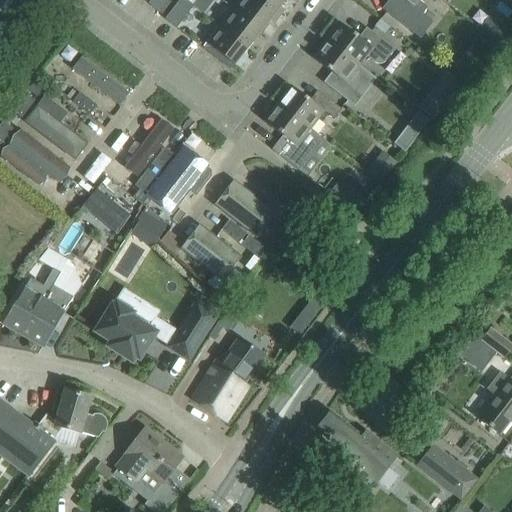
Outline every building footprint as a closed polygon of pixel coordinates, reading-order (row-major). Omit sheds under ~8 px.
[(166,0),(152,0),(149,5),(161,14),(161,15),(170,3),(166,0)] [(176,28),(189,13),(193,6),(191,5),(184,0),(179,0),(177,4),(165,19),(176,28)] [(279,17),(256,0),(240,0),(233,9),(261,30),(269,20),(270,22),(275,22),(279,17)] [(284,0),(256,0),(279,17),(281,14),(279,10),(278,9),(284,0)] [(418,0),(417,0),(394,0),(385,12),(420,39),(433,22),(422,14),(427,7),(418,0)] [(233,9),(219,27),(247,48),(261,30),(233,9)] [(489,16),(480,29),(494,40),(504,27),(489,16)] [(380,19),(374,28),(384,36),(391,27),(380,19)] [(395,50),(387,43),(371,31),(363,41),(340,23),(326,41),(359,67),(359,66),(366,57),(375,64),(379,65),(383,64),(385,62),(395,50)] [(247,48),(219,27),(206,44),(234,65),(247,48)] [(376,79),(359,66),(359,67),(326,41),(312,58),(336,76),(328,86),(355,107),(376,79)] [(131,94),(86,59),(75,74),(119,108),(131,94)] [(35,82),(28,91),(37,99),(45,89),(35,82)] [(323,111),(291,86),(276,105),(309,130),(318,119),(322,122),(328,115),(334,120),(341,110),(330,101),(323,111)] [(97,106),(80,93),(72,102),(89,115),(97,106)] [(21,118),(34,101),(25,94),(12,111),(21,118)] [(444,105),(431,95),(419,111),(432,121),(444,105)] [(69,118),(44,99),(24,125),(75,165),(89,147),(62,126),(69,118)] [(322,140),(309,130),(276,105),(263,122),(286,139),(276,152),(272,149),(271,150),(299,171),(322,140)] [(3,121),(0,125),(0,144),(13,128),(3,121)] [(137,181),(175,134),(161,123),(123,169),(137,181)] [(418,134),(407,126),(393,144),(404,152),(418,134)] [(73,172),(23,133),(1,161),(41,192),(50,181),(59,189),(73,172)] [(161,172),(174,155),(164,148),(151,165),(156,168),(161,172)] [(212,171),(186,150),(148,199),(174,219),(212,171)] [(383,153),(368,173),(381,183),(396,163),(383,153)] [(151,201),(143,195),(157,177),(148,169),(134,186),(139,190),(133,198),(146,207),(151,201)] [(235,184),(215,209),(259,243),(279,218),(240,188),(235,184)] [(356,215),(367,202),(347,186),(336,200),(356,215)] [(130,216),(97,189),(82,207),(117,235),(130,216)] [(143,209),(128,234),(152,247),(166,222),(143,209)] [(246,234),(229,221),(225,225),(222,230),(238,243),(242,239),(246,234)] [(246,264),(201,228),(182,252),(216,279),(223,284),(231,274),(236,277),(246,264)] [(169,231),(161,242),(176,256),(182,249),(183,247),(174,240),(177,237),(169,231)] [(265,249),(248,236),(245,241),(241,245),(258,259),(262,254),(265,249)] [(12,309),(4,324),(43,347),(63,313),(57,309),(66,293),(73,298),(81,285),(70,262),(48,249),(38,260),(53,269),(60,273),(55,280),(49,277),(43,286),(48,289),(50,290),(44,302),(38,298),(26,317),(12,309)] [(53,269),(49,277),(55,280),(60,273),(53,269)] [(213,278),(207,285),(226,300),(241,281),(236,277),(231,274),(223,284),(222,286),(213,278)] [(14,307),(12,309),(26,317),(38,298),(44,302),(50,290),(48,289),(43,286),(30,279),(24,290),(23,290),(14,307)] [(173,329),(155,318),(149,327),(132,316),(134,313),(118,302),(115,305),(114,304),(96,331),(111,341),(108,346),(124,356),(127,351),(140,359),(155,335),(165,342),(173,329)] [(198,302),(169,347),(189,361),(219,315),(198,302)] [(228,331),(238,314),(228,308),(218,325),(228,331)] [(494,310),(474,336),(480,341),(490,328),(501,315),(494,310)] [(511,348),(511,344),(490,328),(480,341),(496,354),(504,359),(511,348)] [(496,354),(480,341),(474,336),(465,348),(488,365),(496,354)] [(213,366),(191,400),(225,422),(247,387),(243,384),(265,356),(239,337),(226,355),(222,352),(213,366)] [(499,436),(511,418),(511,380),(510,379),(509,379),(500,372),(486,390),(496,397),(478,420),(499,436)] [(93,416),(86,414),(91,398),(64,390),(55,422),(46,415),(36,428),(53,441),(63,428),(98,438),(105,429),(106,424),(104,420),(101,417),(97,416),(93,416)] [(29,478),(55,443),(53,441),(36,428),(0,401),(0,456),(26,476),(29,478)] [(397,456),(366,431),(362,436),(330,411),(316,429),(348,454),(336,469),(367,494),(376,483),(388,491),(399,477),(387,468),(397,456)] [(126,456),(116,468),(135,483),(136,482),(152,495),(144,505),(152,511),(164,511),(177,496),(162,484),(182,458),(144,429),(125,454),(126,456)] [(417,464),(462,501),(477,482),(433,445),(417,464)] [(99,464),(95,470),(108,480),(113,474),(99,464)]
